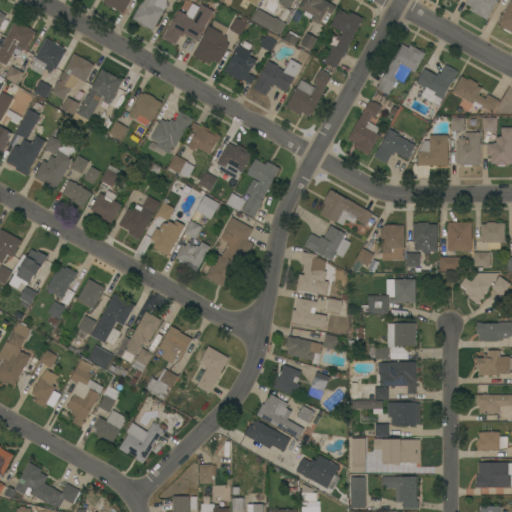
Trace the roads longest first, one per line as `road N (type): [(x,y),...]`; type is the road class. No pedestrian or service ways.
road 1 (residential): [(401,0),(290,206),(260,350),(244,389),(138,498),(142,511)]
road 2 (residential): [(37,0),(369,187),(398,196),(511,194)]
road 3 (residential): [(0,193),(226,320),(264,327)]
road 4 (residential): [(450,328),(450,511)]
road 5 (residential): [(0,415),(138,498)]
road 6 (residential): [(389,0),(511,66)]
